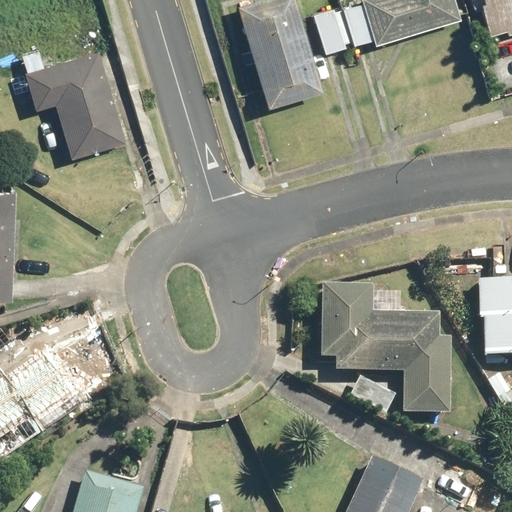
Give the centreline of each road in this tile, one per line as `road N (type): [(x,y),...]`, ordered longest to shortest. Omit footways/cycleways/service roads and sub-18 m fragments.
road 1 (residential): [(215,239),(235,335),(217,363),(179,367),(162,353),(151,274),(175,251)]
road 2 (residential): [(215,239),(411,185),(511,173)]
road 3 (residential): [(151,0),(215,239)]
